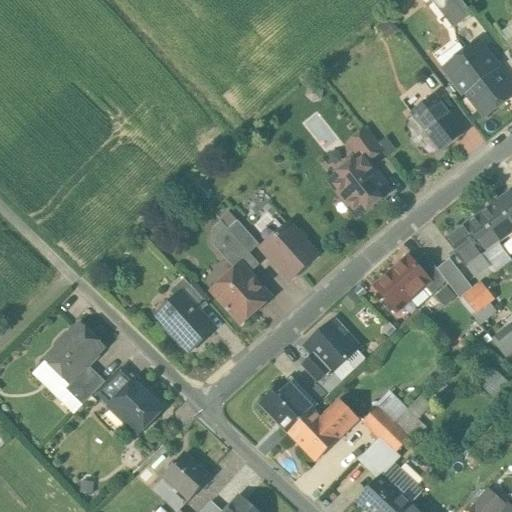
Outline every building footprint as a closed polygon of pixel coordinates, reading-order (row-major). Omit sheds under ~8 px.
[(472,15),(461,0),(430,0),(453,29),(472,15)] [(499,69),(479,43),(444,69),(464,95),(466,94),(485,118),(511,97),(511,90),(496,71),(499,69)] [(434,96),(411,114),(441,153),(464,135),(434,96)] [(381,151),(365,131),(349,143),(360,158),(361,157),(366,163),(381,151)] [(366,163),(361,157),(360,158),(330,181),(358,216),(389,193),(366,163)] [(511,196),(510,193),(478,217),(498,243),(511,233),(511,196)] [(230,214),(221,222),(228,230),(237,222),(230,214)] [(478,217),(447,240),(467,266),(468,265),(475,274),(487,265),(481,256),(498,243),(478,217)] [(259,245),(238,221),(237,222),(228,230),(236,238),(250,254),(259,245)] [(221,222),(212,230),(211,244),(219,253),(236,238),(228,230),(221,222)] [(305,239),(300,233),(295,233),(288,225),(263,248),(291,280),(317,257),(305,244),(305,239)] [(236,238),(219,253),(236,271),(241,266),(249,275),(260,265),(250,254),(236,238)] [(439,272),(425,254),(414,264),(430,282),(425,287),(432,296),(447,282),(439,272)] [(409,258),(375,288),(384,298),(390,298),(399,309),(425,287),(430,282),(414,264),(409,258)] [(473,290),(451,262),(439,272),(447,282),(460,300),(463,298),(473,290)] [(249,275),(241,266),(236,271),(212,292),(241,324),(270,299),(249,275)] [(208,306),(184,279),(170,292),(176,300),(182,295),(199,314),(208,306)] [(473,290),(463,298),(475,313),(494,299),(481,284),(473,290)] [(199,314),(182,295),(176,300),(173,303),(173,308),(161,319),(190,352),(214,330),(199,314)] [(399,309),(390,298),(384,298),(381,300),(394,314),(399,309)] [(492,334),(505,354),(511,350),(511,327),(509,323),(492,334)] [(344,337),(332,324),(309,345),(316,353),(332,370),(319,383),(318,383),(330,395),(355,370),(347,361),(347,360),(347,359),(359,348),(347,335),(344,337)] [(80,326),(72,335),(67,335),(58,344),(58,349),(47,361),(68,382),(69,383),(87,365),(103,349),(80,326)] [(316,353),(303,366),(319,383),(332,370),(316,353)] [(106,383),(87,365),(69,383),(68,382),(63,388),(83,406),(106,383)] [(146,391),(136,381),(112,405),(129,422),(128,422),(128,426),(135,434),(139,434),(164,409),(154,399),(154,395),(150,391),(146,391)] [(313,410),(286,382),(261,406),(288,434),(313,411),(313,410)] [(340,401),(321,419),(313,411),(289,434),(316,462),(340,439),(339,439),(358,420),(340,401)] [(393,423),(377,408),(363,422),(379,438),(393,423)] [(393,423),(379,438),(396,454),(409,439),(393,423)] [(210,479),(184,455),(164,478),(190,501),(210,479)] [(404,511),(411,506),(382,479),(359,503),(369,511),(404,511)] [(499,511),(503,508),(486,493),(475,505),(482,511),(499,511)] [(254,511),(239,499),(226,511),(254,511)]
